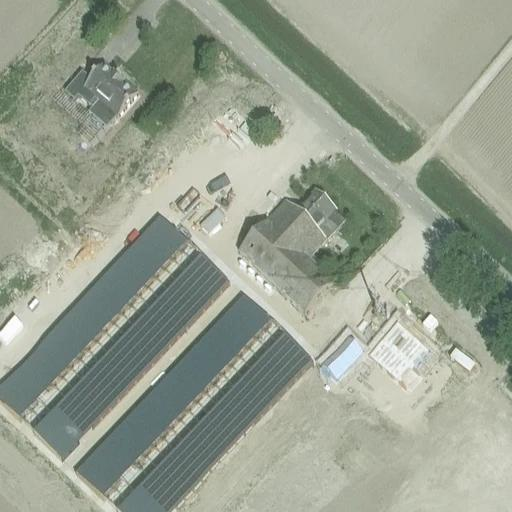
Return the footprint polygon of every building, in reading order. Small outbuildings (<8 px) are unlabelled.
[(113,130),(140,99),(107,70),(94,84),(85,76),(67,96),(77,104),(80,100),(93,112),(89,116),(90,117),(93,112),(113,130)] [(204,159),(173,179),(194,212),(225,193),(204,159)] [(287,204),(238,257),(302,316),(330,286),(307,264),(345,223),(314,194),(297,213),(287,204)] [(160,224),(143,242),(170,268),(187,250),(160,224)] [(142,243),(125,261),(153,287),(170,268),(142,243)] [(68,279),(86,292),(102,268),(83,256),(68,279)] [(125,262),(108,280),(135,305),(152,287),(125,262)] [(202,263),(185,282),(212,307),(229,289),(202,263)] [(107,280),(90,299),(117,324),(134,306),(107,280)] [(184,282),(167,300),(194,326),(211,308),(184,282)] [(90,299),(73,317),(100,343),(117,325),(90,299)] [(167,301),(150,319),(177,345),(194,327),(167,301)] [(244,303),(227,321),(254,346),(271,328),(244,303)] [(72,318),(55,336),(82,362),(99,343),(72,318)] [(149,320),(132,338),(159,363),(176,345),(149,320)] [(226,322),(209,340),(236,365),(253,347),(226,322)] [(379,322),(354,352),(391,387),(403,375),(397,370),(413,353),(379,322)] [(54,337),(37,355),(65,380),(82,362),(54,337)] [(131,338),(114,357),(142,382),(159,364),(131,338)] [(208,340),(191,358),(219,384),(236,366),(208,340)] [(285,342),(268,360),(296,386),(313,368),(285,342)] [(37,355),(20,373),(47,399),(64,381),(37,355)] [(114,357),(97,375),(124,401),(141,383),(114,357)] [(191,359),(174,377),(201,403),(218,384),(191,359)] [(268,361),(251,379),(278,404),(295,386),(268,361)] [(96,376),(79,394),(106,420),(124,401),(96,376)] [(173,378),(156,396),(184,421),(201,403),(173,378)] [(250,380),(233,398),(261,423),(278,405),(250,380)] [(6,389),(0,394),(0,417),(16,432),(33,414),(6,389)] [(79,395),(62,413),(89,438),(106,420),(79,395)] [(156,396),(139,415),(166,440),(183,422),(156,396)] [(233,398),(216,416),(243,442),(260,424),(233,398)] [(138,415),(121,433),(148,459),(165,441),(138,415)] [(215,417),(198,435),(225,461),(242,443),(215,417)] [(48,428),(31,446),(58,472),(75,453),(48,428)] [(121,434),(104,452),(131,478),(148,459),(121,434)] [(198,436),(181,454),(208,479),(225,461),(198,436)] [(180,454),(163,473),(190,498),(207,480),(180,454)] [(89,467),(72,485),(100,511),(117,493),(89,467)] [(162,473),(145,491),(167,511),(177,511),(190,499),(162,473)]
